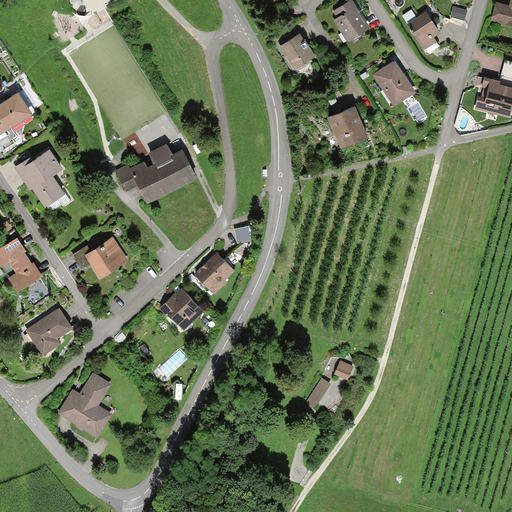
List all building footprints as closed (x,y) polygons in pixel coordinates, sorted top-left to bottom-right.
[(370,29),(350,0),(333,12),(337,19),(332,23),(347,45),(370,29)] [(511,0),(510,6),(496,2),(491,23),(511,27),(511,0)] [(466,18),(468,8),(455,6),(454,16),(466,18)] [(425,12),(406,24),(425,56),(438,47),(432,37),(438,33),(425,12)] [(301,34),(280,47),(295,71),(316,58),(301,34)] [(395,60),(372,74),(393,107),(416,93),(395,60)] [(511,62),(505,61),(501,76),(511,78),(511,62)] [(500,82),(484,77),(481,88),(487,90),(485,97),(478,95),(474,109),(510,118),(511,110),(511,88),(499,85),(500,82)] [(16,92),(0,102),(0,132),(30,114),(16,92)] [(356,107),(328,118),(341,150),(369,138),(356,107)] [(125,162),(111,169),(124,193),(136,187),(145,205),(195,179),(179,149),(170,154),(166,145),(148,154),(154,164),(145,169),(141,161),(128,168),(125,162)] [(27,156),(12,166),(27,191),(31,188),(42,205),(60,194),(49,176),(60,169),(47,149),(30,160),(27,156)] [(236,225),(240,239),(254,236),(251,222),(236,225)] [(85,244),(69,254),(79,269),(87,264),(98,280),(128,260),(111,235),(89,250),(85,244)] [(18,239),(0,249),(0,267),(1,268),(9,263),(17,275),(9,280),(17,293),(43,277),(34,263),(32,265),(24,253),(26,252),(18,239)] [(215,251),(192,273),(212,293),(234,271),(215,251)] [(43,280),(27,293),(36,304),(52,291),(43,280)] [(179,287),(159,306),(182,331),(202,312),(179,287)] [(73,328),(59,308),(25,330),(43,357),(62,345),(57,338),(73,328)] [(338,360),(332,374),(346,379),(351,366),(338,360)] [(70,388),(55,412),(96,436),(109,413),(97,406),(110,383),(90,371),(77,392),(70,388)] [(320,377),(305,401),(314,407),(329,383),(320,377)]
